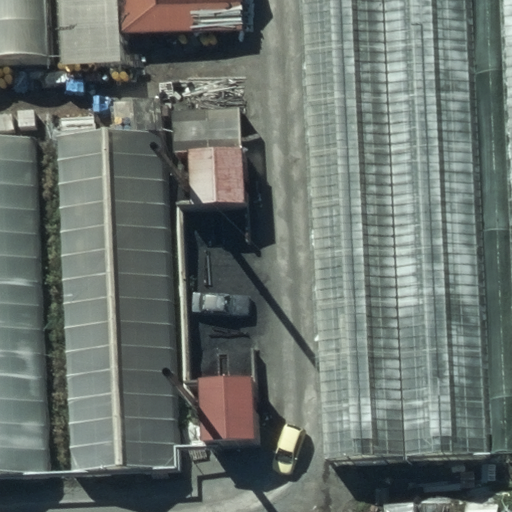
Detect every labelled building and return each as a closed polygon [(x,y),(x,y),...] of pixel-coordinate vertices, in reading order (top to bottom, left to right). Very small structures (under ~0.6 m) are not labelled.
[(50,0),(0,0),(0,59),(53,57),(50,0)] [(60,0),(64,68),(127,64),(123,0),(60,0)] [(125,0),(127,36),(232,30),(232,25),(246,24),(244,0),(125,0)] [(471,0),(308,0),(327,453),(490,447),(471,0)] [(244,109),(178,110),(179,151),(197,150),(199,205),(252,204),(250,147),(245,147),(244,109)] [(169,133),(60,137),(72,476),(181,472),(169,133)] [(44,137),(0,138),(0,473),(55,472),(44,137)] [(262,377),(207,378),(208,443),(264,441),(262,377)]
